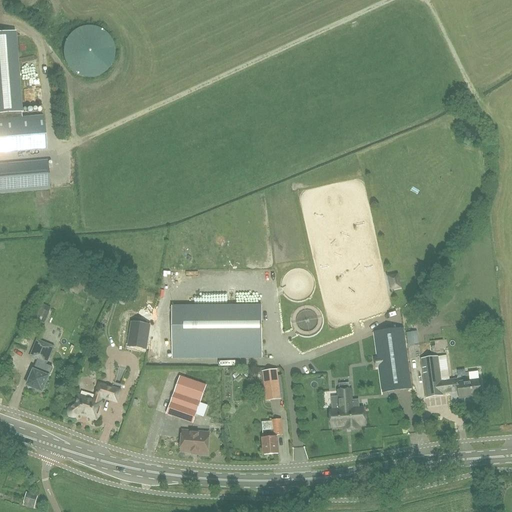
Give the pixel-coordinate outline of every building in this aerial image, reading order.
[(107,70),(113,62),(115,52),(113,42),(107,34),(98,28),(88,27),(79,29),(70,35),(65,43),(63,53),(65,63),(71,71),(79,76),(89,78),(99,76),(107,70)] [(0,154),(46,150),(44,117),(21,118),(14,32),(0,33),(0,154)] [(47,162),(0,165),(0,193),(50,189),(47,162)] [(172,307),(172,320),(173,359),(262,358),(262,306),(172,307)] [(67,320),(77,325),(80,318),(70,313),(67,320)] [(131,347),(148,349),(152,326),(137,324),(134,323),(132,339),(131,347)] [(381,358),(382,367),(385,392),(411,388),(403,329),(377,333),(381,358)] [(408,346),(415,345),(413,332),(407,333),(408,346)] [(43,393),(49,377),(42,374),(54,347),(37,340),(30,357),(38,360),(27,386),(43,393)] [(458,391),(459,399),(481,396),(479,380),(458,383),(457,380),(440,382),(437,357),(422,359),(427,398),(442,396),(442,394),(458,391)] [(123,367),(119,379),(124,381),(127,368),(123,367)] [(280,397),(277,375),(276,370),(264,371),(268,400),(280,399),(280,397)] [(180,377),(166,414),(193,424),(206,387),(180,377)] [(69,411),(69,413),(69,414),(70,416),(72,418),(75,418),(77,417),(78,417),(80,415),(97,420),(97,419),(100,416),(101,413),(102,410),(102,406),(102,403),(101,403),(102,398),(117,403),(121,391),(99,385),(95,401),(79,396),(77,405),(71,408),(71,409),(70,411),(69,411)] [(359,426),(364,425),(363,408),(352,409),(351,390),(338,391),(339,407),(333,408),(333,411),(331,411),(332,428),(345,427),(345,429),(359,428),(359,426)] [(283,435),(281,420),(272,420),(272,430),(262,431),(263,439),(264,455),(278,454),(277,438),(273,438),(273,436),(283,435)] [(209,434),(193,432),(183,431),(181,452),(184,452),(185,454),(189,454),(190,453),(197,454),(197,455),(207,456),(209,434)] [(23,505),(34,508),(37,497),(27,494),(23,505)]
